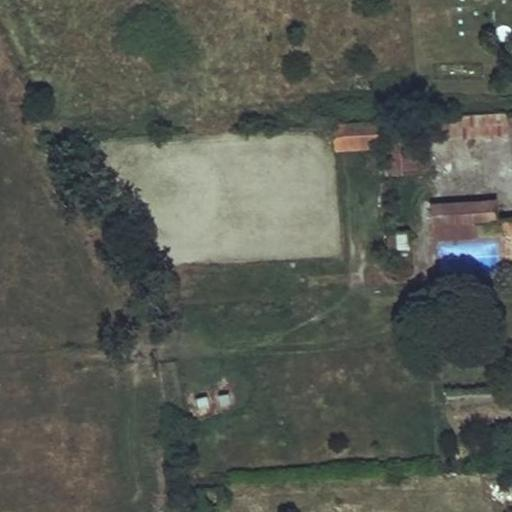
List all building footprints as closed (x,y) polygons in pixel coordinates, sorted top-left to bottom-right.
[(509,135),(508,116),(469,117),(427,121),(429,140),(509,135)] [(417,171),(415,118),(385,120),(388,171),(417,171)] [(378,146),(377,121),(334,123),(336,149),(378,146)] [(500,222),(498,204),(435,207),(436,224),(478,223),(500,222)] [(478,240),(478,223),(436,224),(437,241),(478,240)] [(410,259),(407,230),(388,230),(390,259),(410,259)] [(224,507),(223,488),(203,490),(205,508),(224,507)]
